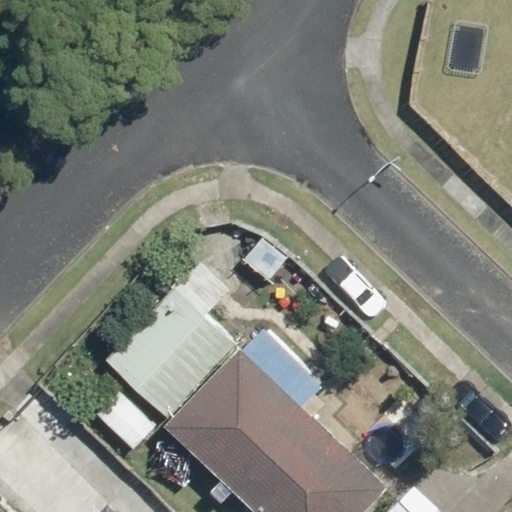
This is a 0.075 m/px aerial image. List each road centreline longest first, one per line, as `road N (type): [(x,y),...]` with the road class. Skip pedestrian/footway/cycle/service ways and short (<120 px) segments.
road 1 (residential): [(227,61),(511,327)]
road 2 (residential): [(0,298),(227,61)]
